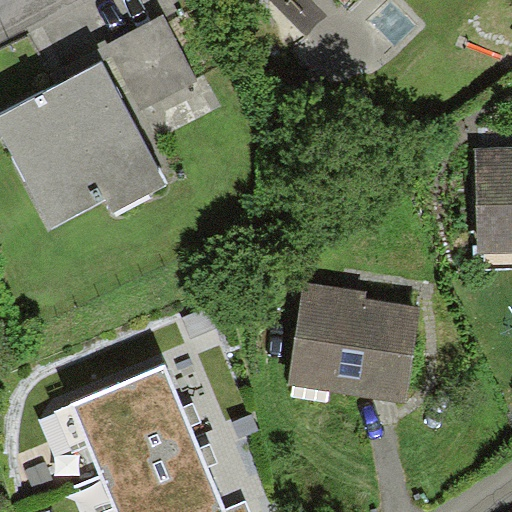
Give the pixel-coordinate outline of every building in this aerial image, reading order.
[(354,0),(334,0),(344,10),(354,0)] [(53,69),(63,89),(0,119),(0,130),(50,230),(108,201),(115,215),(162,192),(124,115),(190,82),(157,17),(53,69)] [(511,259),(511,130),(476,132),(480,260),(511,259)] [(285,396),(408,413),(421,311),(364,304),(366,294),(301,285),(285,396)] [(251,511),(246,498),(226,507),(205,460),(185,416),(163,366),(70,408),(116,511),(251,511)]
